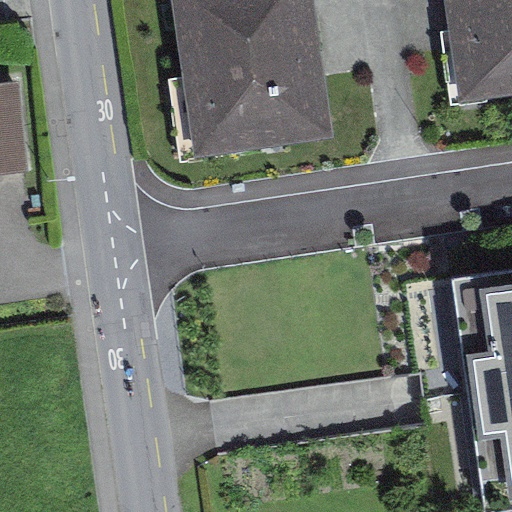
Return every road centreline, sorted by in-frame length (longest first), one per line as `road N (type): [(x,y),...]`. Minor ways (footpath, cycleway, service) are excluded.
road 1 (residential): [(511,185),(114,246)]
road 2 (residential): [(114,246),(151,511)]
road 3 (residential): [(79,0),(114,246)]
